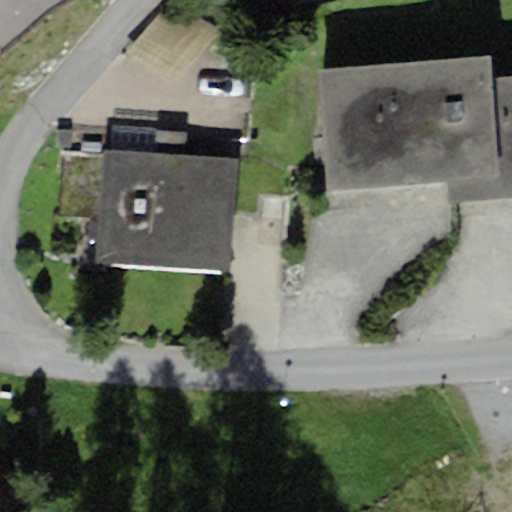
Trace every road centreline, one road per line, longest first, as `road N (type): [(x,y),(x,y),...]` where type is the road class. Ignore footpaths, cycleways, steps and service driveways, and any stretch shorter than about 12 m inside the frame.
road 1 (residential): [(511,355),(261,369),(8,350)]
road 2 (residential): [(8,350),(4,174),(25,122),(139,0)]
